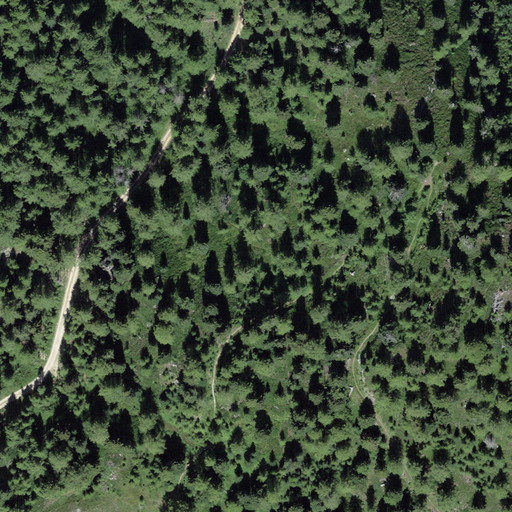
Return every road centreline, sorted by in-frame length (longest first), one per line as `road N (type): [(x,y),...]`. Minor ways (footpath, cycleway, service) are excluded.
road 1 (track): [(249,0),(210,86),(97,225),(78,261),(56,354),(36,385),(0,404)]
road 2 (track): [(439,511),(364,386),(428,182)]
